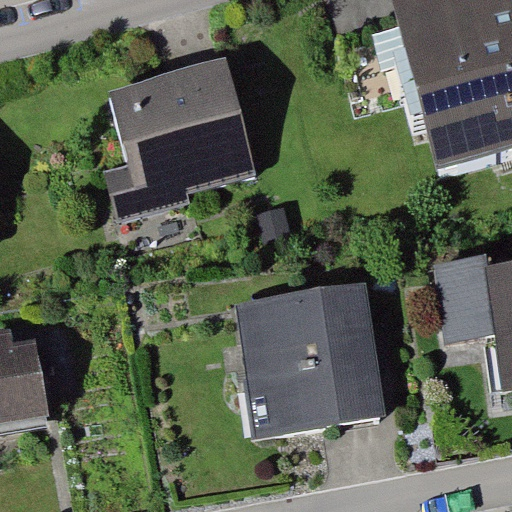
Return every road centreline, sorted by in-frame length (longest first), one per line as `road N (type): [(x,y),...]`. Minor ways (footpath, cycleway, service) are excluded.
road 1 (residential): [(511,478),(329,511)]
road 2 (residential): [(0,40),(150,0)]
